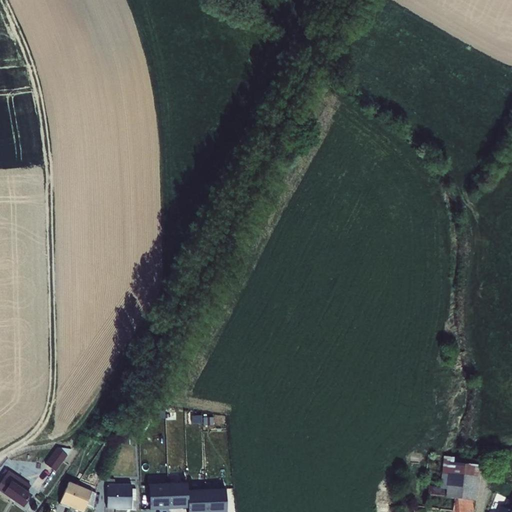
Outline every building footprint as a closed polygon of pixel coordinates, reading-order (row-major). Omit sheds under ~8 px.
[(125,436),(123,436),(123,445),(135,444),(134,435),(132,435),(131,430),(125,430),(125,436)] [(57,448),(45,464),(56,471),(67,455),(57,448)] [(5,470),(0,476),(0,492),(22,508),(31,495),(27,492),(31,486),(28,484),(29,482),(10,469),(9,471),(8,470),(8,471),(5,470)] [(106,479),(106,486),(106,509),(131,510),(131,501),(135,501),(135,489),(131,489),(131,484),(115,484),(114,479),(106,479)] [(68,482),(60,504),(81,511),(83,511),(86,505),(92,507),(97,494),(92,491),(68,482)] [(146,484),(148,511),(186,509),(185,491),(184,482),(146,484)] [(225,511),(224,489),(185,491),(186,509),(185,511),(225,511)] [(473,511),(473,500),(453,499),(453,511),(452,511),(467,511),(468,511),(473,511)] [(496,511),(511,511),(511,501),(507,499),(504,508),(499,505),(496,511)]
